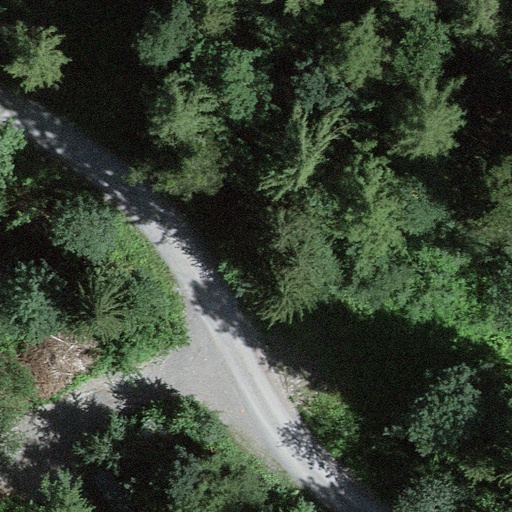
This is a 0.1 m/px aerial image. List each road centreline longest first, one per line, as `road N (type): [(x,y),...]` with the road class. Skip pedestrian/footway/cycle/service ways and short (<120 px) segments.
road 1 (track): [(0,98),(112,161),(207,273),(233,365),(321,472),(387,511)]
road 2 (track): [(0,441),(233,365)]
